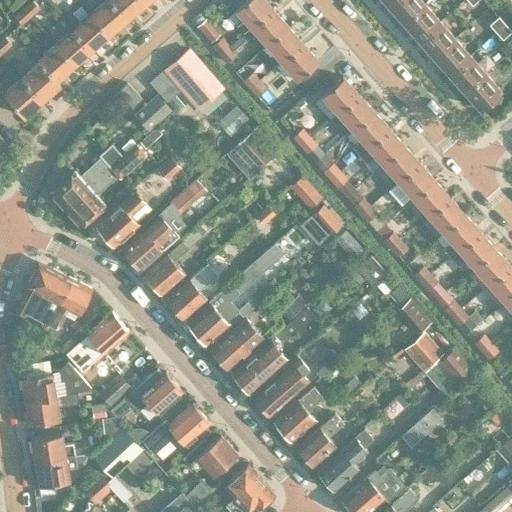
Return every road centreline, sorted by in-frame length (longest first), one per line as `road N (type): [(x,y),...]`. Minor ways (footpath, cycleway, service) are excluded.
road 1 (residential): [(13,225),(104,275),(303,499)]
road 2 (residential): [(13,225),(23,188),(67,116),(200,0)]
road 3 (residential): [(471,172),(319,0)]
